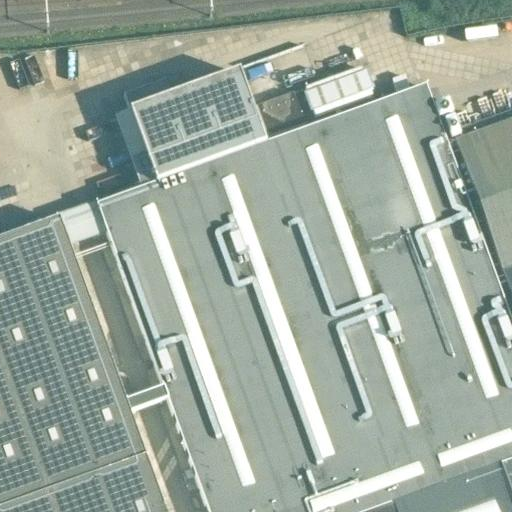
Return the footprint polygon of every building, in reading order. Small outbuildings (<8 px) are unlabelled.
[(315,118),(371,97),(361,71),(305,91),(315,118)] [(156,186),(96,208),(206,511),(511,511),(511,503),(499,469),(511,464),(511,328),(425,89),(264,147),(238,75),(170,99),(164,84),(123,99),(156,186)] [(293,95),(256,108),(267,140),(305,126),(293,95)] [(511,123),(454,144),(511,305),(511,123)] [(0,511),(163,511),(58,222),(0,242),(0,511)] [(511,464),(499,469),(511,503),(511,464)]
